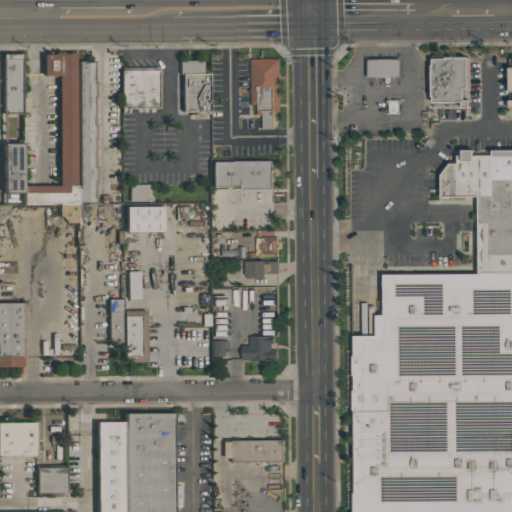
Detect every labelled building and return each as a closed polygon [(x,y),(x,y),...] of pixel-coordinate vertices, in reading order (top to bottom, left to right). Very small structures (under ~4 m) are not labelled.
[(23,53),(23,113),(2,113),(2,53),(23,53)] [(94,203),(23,203),(23,193),(3,193),(3,142),(23,142),(23,185),(58,185),(57,76),(42,76),(42,53),(74,53),(75,185),(76,185),(76,188),(78,188),(77,61),(84,61),(84,62),(93,62),(94,81),(95,81),(95,98),(94,98),(94,123),(95,123),(95,140),(94,140),(94,166),(95,166),(95,182),(94,182),(94,203)] [(470,59),(470,90),(464,90),(464,101),(470,101),(470,110),(462,110),(462,103),(433,103),(433,98),(431,98),(432,67),(433,67),(433,60),(446,60),(446,59),(470,59)] [(209,111),(182,111),(181,74),(179,74),(179,60),(202,60),(202,73),(209,73),(209,111)] [(277,61),(278,110),(257,110),(257,105),(252,105),(252,62),(277,61)] [(398,77),(368,78),(368,61),(398,61),(398,77)] [(159,69),(159,108),(127,108),(127,113),(121,113),(121,69),(159,69)] [(511,274),(478,275),(478,198),(441,198),(441,176),(450,165),(457,165),(457,156),(463,156),(462,151),(474,151),(474,157),(492,156),(492,152),(511,151),(511,274)] [(272,161),(272,189),(241,190),(241,187),(240,187),(240,188),(230,188),(230,187),(225,187),(225,188),(215,188),(215,186),(212,186),(212,161),(272,161)] [(148,184),(148,201),(129,201),(129,184),(148,184)] [(125,232),(162,232),(162,206),(125,207),(125,232)] [(255,238),(261,238),(261,237),(277,237),(277,242),(281,242),(281,249),(277,249),(277,256),(262,256),(262,255),(255,255),(255,238)] [(265,261),(265,264),(269,264),(269,262),(277,261),(277,274),(264,274),(264,275),(263,275),(263,279),(245,279),(245,276),(243,276),(243,261),(265,261)] [(139,271),(126,271),(127,299),(140,299),(139,271)] [(354,511),(354,494),(356,494),(355,412),(353,412),(353,392),(355,392),(355,377),(353,377),(353,357),(355,357),(355,337),(376,337),(376,316),(384,316),(383,275),(478,275),(511,274),(511,511),(354,511)] [(123,310),(146,310),(146,361),(123,361),(123,341),(107,341),(107,299),(123,298),(123,310)] [(0,303),(22,303),(22,333),(24,333),(24,365),(21,365),(21,367),(0,367),(0,303)] [(276,359),(266,359),(266,360),(249,361),(249,360),(242,360),(241,346),(248,346),(248,336),(274,336),(274,344),(271,344),(271,349),(276,349),(276,359)] [(228,341),(212,340),(211,356),(222,357),(223,349),(227,349),(228,341)] [(172,413),(172,511),(124,511),(124,413),(172,413)] [(0,422),(35,422),(35,457),(0,457),(0,422)] [(122,422),(122,511),(95,511),(95,422),(122,422)] [(231,440),(283,440),(283,462),(230,462),(230,458),(222,458),(222,441),(231,441),(231,440)] [(66,467),(66,493),(36,493),(36,467),(66,467)]
